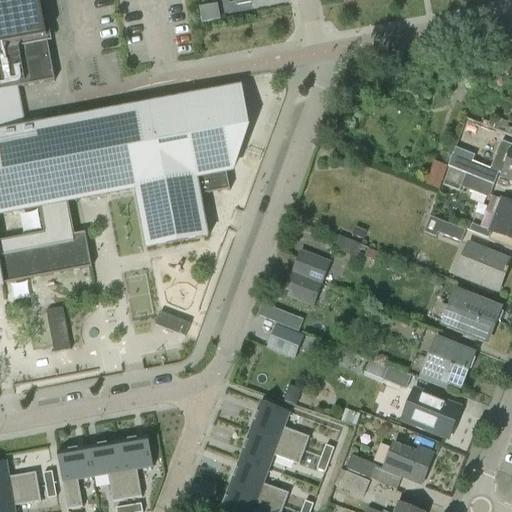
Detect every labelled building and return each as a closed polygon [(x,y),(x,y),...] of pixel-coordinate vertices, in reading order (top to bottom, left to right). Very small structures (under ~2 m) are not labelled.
[(0,0),(0,289),(3,288),(5,288),(4,286),(91,269),(93,269),(86,234),(75,237),(69,203),(137,191),(148,250),(209,238),(201,197),(231,191),(227,173),(233,172),(248,129),(249,129),(241,89),(25,129),(17,89),(55,82),(40,0),(0,0)] [(508,124),(497,119),(492,130),(509,138),(511,129),(511,127),(508,126),(508,124)] [(511,146),(503,143),(497,156),(509,161),(502,180),(511,184),(511,182),(511,146)] [(447,169),(458,173),(493,187),(497,188),(501,176),(486,170),(486,168),(452,155),(451,156),(444,154),(441,163),(448,165),(447,169)] [(439,190),(447,167),(434,162),(426,185),(439,190)] [(488,200),(493,187),(458,173),(455,181),(462,184),(460,188),(488,200)] [(501,202),(498,201),(491,217),(496,219),(490,233),(511,241),(511,205),(502,202),(501,202)] [(465,232),(429,218),(423,234),(435,239),(437,234),(460,244),(465,232)] [(365,229),(354,225),(351,233),(362,237),(365,229)] [(491,233),(480,229),(471,225),(468,232),(488,240),(491,233)] [(377,252),(340,238),(335,251),(332,257),(344,261),(346,255),(354,259),(356,255),(374,261),(377,252)] [(511,263),(468,246),(457,275),(500,293),(511,263)] [(301,255),(293,275),(321,286),(329,265),(301,255)] [(321,286),(293,275),(285,296),(313,306),(321,286)] [(444,324),(443,326),(488,344),(501,310),(456,293),(450,308),(442,305),(443,301),(435,298),(427,318),(444,324)] [(176,302),(161,302),(162,332),(176,332),(176,302)] [(261,305),(259,311),(256,317),(257,317),(285,328),(290,317),(261,305)] [(53,352),(71,349),(66,307),(47,310),(53,352)] [(304,338),(276,327),(267,349),(296,360),(304,338)] [(437,341),(424,374),(421,381),(408,375),(407,376),(448,392),(448,391),(446,390),(448,384),(461,389),(474,356),(437,341)] [(406,389),(410,378),(387,369),(382,382),(405,391),(406,389)] [(434,387),(410,378),(406,389),(415,392),(408,409),(417,412),(412,425),(449,440),(462,409),(431,397),(434,387)] [(288,387),(286,394),(284,403),(296,407),(301,391),(288,387)] [(260,403),(249,432),(304,452),(309,438),(284,428),(289,414),(260,403)] [(341,421),(355,426),(360,415),(345,409),(341,421)] [(239,459),(269,470),(273,456),(299,466),(304,452),(249,432),(239,459)] [(117,444),(126,501),(141,498),(137,472),(152,470),(147,439),(117,444)] [(88,448),(93,479),(108,477),(112,503),(126,501),(117,444),(88,448)] [(383,471),(376,468),(371,480),(396,491),(401,478),(422,487),(434,456),(418,450),(416,455),(393,446),(383,471)] [(325,447),(321,458),(328,461),(332,449),(325,447)] [(88,448),(58,453),(67,510),(81,508),(77,482),(93,479),(88,448)] [(376,468),(352,457),(346,470),(371,480),(376,468)] [(324,472),(328,461),(321,458),(317,470),(324,472)] [(239,459),(229,489),(283,509),(289,494),(264,484),(269,470),(239,459)] [(9,480),(6,464),(0,465),(0,495),(37,489),(35,475),(9,480)] [(370,482),(346,473),(340,489),(363,498),(370,482)] [(45,487),(53,486),(51,474),(43,475),(45,487)] [(55,498),(53,486),(45,487),(48,499),(55,498)] [(0,511),(14,511),(14,508),(40,504),(37,489),(0,495),(0,511)] [(281,511),(283,509),(229,489),(219,511),(281,511)] [(340,508),(345,496),(333,491),(328,503),(340,508)] [(304,503),(301,511),(309,511),(312,506),(304,503)]
